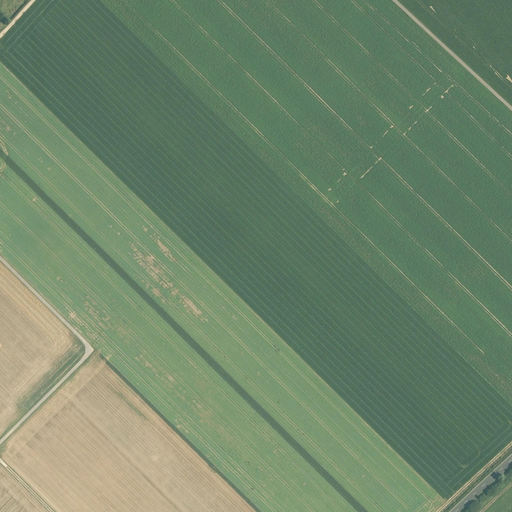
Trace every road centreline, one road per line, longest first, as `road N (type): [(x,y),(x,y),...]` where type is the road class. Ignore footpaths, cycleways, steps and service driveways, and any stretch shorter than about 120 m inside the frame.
road 1 (track): [(0,258),(94,354),(0,452)]
road 2 (track): [(392,0),(511,113)]
